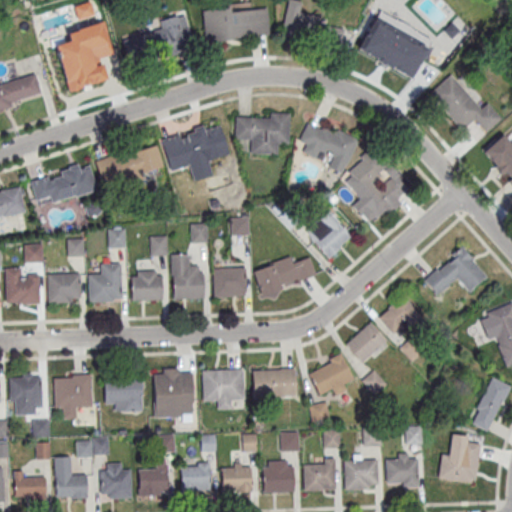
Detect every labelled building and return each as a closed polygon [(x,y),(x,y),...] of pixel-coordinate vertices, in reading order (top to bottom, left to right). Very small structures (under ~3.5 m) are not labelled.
[(284,0),(280,36),(338,42),(340,27),(316,25),(317,15),(298,13),(299,1),(290,0),(284,0)] [(265,5),(200,11),(203,40),(267,34),(265,5)] [(159,29),(120,38),(125,58),(190,43),(182,13),(156,19),(159,29)] [(60,86),(109,75),(100,37),(81,42),(83,50),(53,57),(60,86)] [(427,93),(460,131),(473,119),(483,132),(497,120),(453,70),(427,93)] [(0,107),(42,97),(36,74),(0,83),(0,107)] [(287,143),(288,112),(269,112),(269,117),(234,117),(234,139),(249,140),(249,153),(276,154),(277,143),(287,143)] [(340,173),(355,144),(309,119),(298,140),(306,145),(302,151),(319,160),(322,154),(330,158),(326,166),(340,173)] [(170,172),(228,154),(220,125),(161,143),(170,172)] [(481,151),(511,188),(511,141),(508,145),(500,136),(481,151)] [(163,170),(155,143),(94,159),(102,187),(163,170)] [(341,178),(359,198),(353,204),(371,224),(408,188),(393,173),(379,186),(372,178),(382,168),(368,152),(341,178)] [(36,205),(96,190),(89,163),(30,177),(36,205)] [(0,216),(24,212),(20,186),(0,188),(0,216)] [(328,257),(351,235),(327,209),(303,231),(328,257)] [(205,242),(205,222),(189,222),(189,242),(205,242)] [(107,228),(107,247),(124,247),(124,228),(107,228)] [(149,255),(166,255),(166,234),(149,234),(149,255)] [(66,238),(66,255),(82,255),(82,238),(66,238)] [(40,244),(24,244),(24,261),(40,261),(40,244)] [(421,278),(435,295),(457,278),(467,291),(486,276),(462,246),(421,278)] [(201,264),(189,264),(189,253),(170,253),(171,299),(202,298),(201,264)] [(309,257),(291,262),(289,256),(251,267),(259,293),(315,276),(309,257)] [(87,301),(119,301),(119,262),(98,262),(98,273),(87,273),(87,301)] [(244,266),(212,266),(212,296),(244,296),(244,266)] [(5,303),(37,303),(37,269),(5,269),(5,303)] [(130,300),(160,300),(160,271),(130,271),(130,300)] [(79,301),(79,272),(46,272),(46,301),(79,301)] [(421,314),(401,294),(377,318),(397,338),(421,314)] [(511,300),(484,311),(503,366),(511,363),(511,300)] [(343,345),(364,365),(388,340),(367,320),(343,345)] [(333,395),(346,390),(343,383),(351,380),(342,356),(307,370),(317,394),(330,389),(333,395)] [(153,369),(153,417),(191,417),(191,369),(153,369)] [(242,400),(242,369),(201,369),(201,400),(242,400)] [(251,397),(294,397),(294,369),(251,369),(251,397)] [(384,383),(372,370),(360,380),(373,394),(384,383)] [(40,414),(40,374),(9,374),(9,414),(40,414)] [(53,407),(63,407),(63,417),(75,417),(75,407),(90,407),(90,374),(53,374),(53,407)] [(141,410),(140,375),(103,376),(103,407),(112,407),(112,411),(141,410)] [(469,423),(488,431),(508,384),(489,376),(469,423)] [(325,418),(325,403),(310,403),(310,418),(325,418)] [(322,446),(338,446),(338,428),(322,428),(322,446)] [(279,450),(298,450),(298,431),(279,431),(279,450)] [(254,433),(240,433),(240,450),(254,450),(254,433)] [(199,450),(213,450),(213,435),(199,435),(199,450)] [(436,477),(473,483),(479,443),(460,440),(458,454),(440,451),(436,477)] [(416,486),(416,454),(385,454),(385,486),(416,486)] [(54,456),(54,497),(85,497),(85,475),(72,475),(72,456),(54,456)] [(375,488),(375,458),(343,458),(343,488),(375,488)] [(302,459),(302,489),(333,489),(333,459),(302,459)] [(166,494),(166,460),(155,460),(155,469),(137,469),(137,494),(166,494)] [(262,491),(292,491),(292,460),(262,460),(262,491)] [(209,492),(209,462),(180,462),(180,492),(209,492)] [(250,491),(250,463),(220,463),(220,491),(250,491)] [(99,464),(99,497),(130,497),(130,464),(99,464)] [(45,498),(45,477),(22,477),(22,470),(13,470),(13,498),(45,498)]
